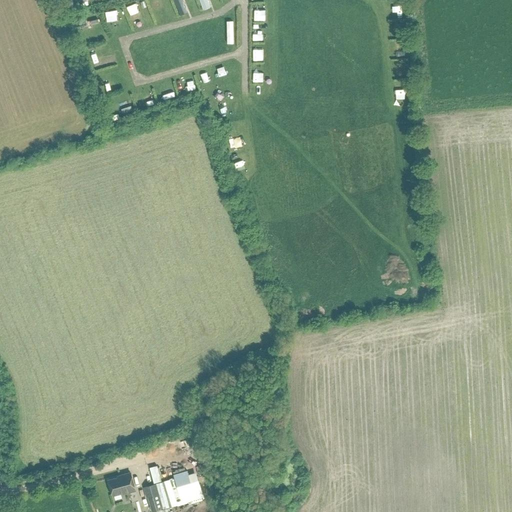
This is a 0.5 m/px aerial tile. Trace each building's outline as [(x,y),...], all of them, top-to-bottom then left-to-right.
[(388,0),(389,9),(398,9),(397,0),(388,0)] [(110,42),(85,51),(90,63),(115,54),(110,42)] [(109,105),(111,113),(119,111),(117,103),(109,105)] [(166,438),(169,446),(178,443),(175,435),(166,438)] [(194,494),(187,470),(173,474),(180,498),(194,494)] [(118,477),(108,480),(113,495),(121,493),(122,494),(136,490),(130,472),(117,475),(118,477)] [(171,506),(164,481),(144,487),(147,496),(148,496),(152,511),(171,506)]
